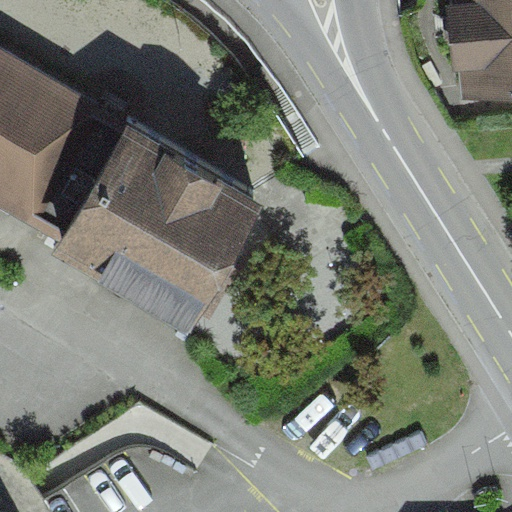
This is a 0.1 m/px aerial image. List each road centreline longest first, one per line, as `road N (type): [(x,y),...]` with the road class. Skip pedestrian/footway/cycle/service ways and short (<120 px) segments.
road 1 (residential): [(0,302),(335,502),(412,495),(511,431)]
road 2 (primary): [(511,330),(365,98),(325,0)]
